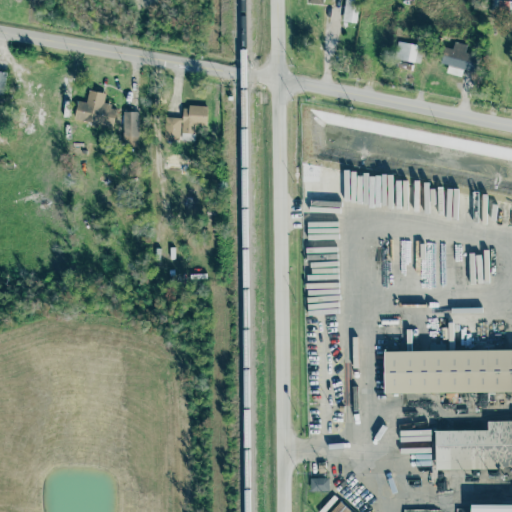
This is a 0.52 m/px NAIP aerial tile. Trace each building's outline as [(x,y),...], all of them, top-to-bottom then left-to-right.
[(344,0),(342,20),(355,23),(358,0),(344,0)] [(511,6),(506,5),(507,1),(499,0),(491,0),(490,10),(511,12),(511,6)] [(420,63),(422,45),(397,41),(395,59),(420,63)] [(462,76),(463,69),(474,71),(477,55),(465,52),(466,44),(453,42),(452,49),(444,47),(441,63),(448,65),(446,73),(462,76)] [(105,93),(88,90),(86,103),(78,101),(74,118),(113,126),(117,107),(103,104),(105,93)] [(207,106),(182,106),(182,118),(164,117),(164,140),(195,141),(195,124),(206,124),(207,106)] [(138,112),(123,112),(123,136),(139,135),(138,112)] [(385,393),(511,391),(511,350),(384,351),(385,393)] [(435,470),(511,469),(511,419),(487,420),(487,430),(435,430),(435,470)] [(310,491),(329,491),(328,478),(310,478),(310,491)]
